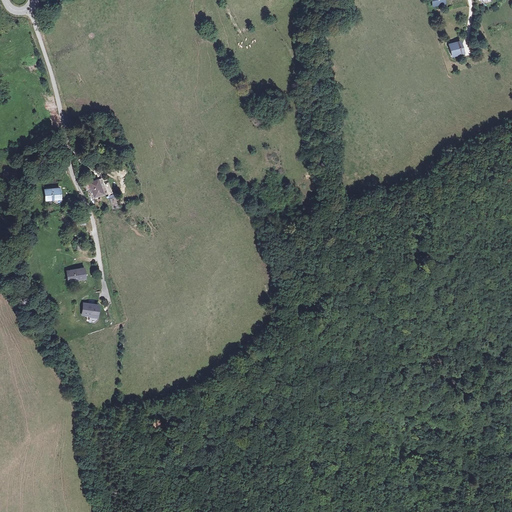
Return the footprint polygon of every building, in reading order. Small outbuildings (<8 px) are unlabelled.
[(458,40),(448,43),(451,54),(461,50),(458,40)] [(101,178),(97,179),(102,194),(106,192),(101,178)] [(97,179),(89,182),(94,197),(102,194),(97,179)] [(61,189),(46,189),(47,201),(62,200),(61,189)] [(82,267),(67,270),(69,281),(85,278),(82,267)] [(86,303),(81,302),(78,313),(85,315),(84,315),(85,315),(92,317),(92,315),(95,305),(90,304),(91,301),(96,302),(99,292),(90,290),(88,300),(87,299),(86,303)]
